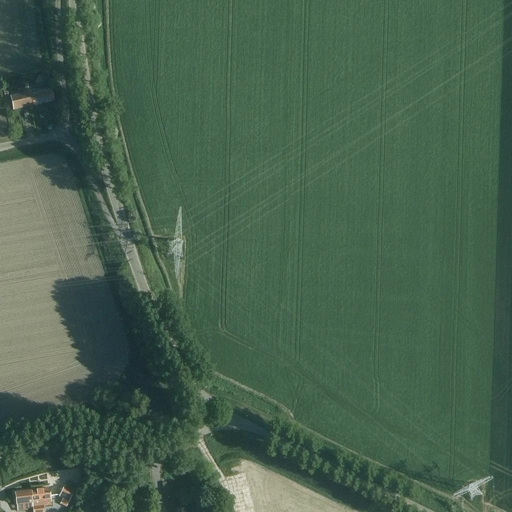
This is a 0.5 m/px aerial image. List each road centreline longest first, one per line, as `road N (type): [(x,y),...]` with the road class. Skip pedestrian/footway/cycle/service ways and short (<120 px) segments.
road 1 (unclassified): [(129,250),(92,112),(75,0)]
road 2 (unclassified): [(191,435),(147,453),(72,438),(0,450)]
road 3 (unclassified): [(420,511),(244,424)]
road 4 (unclassified): [(194,388),(129,250)]
road 5 (unclassified): [(65,133),(129,250)]
road 6 (unclassified): [(60,0),(65,133)]
